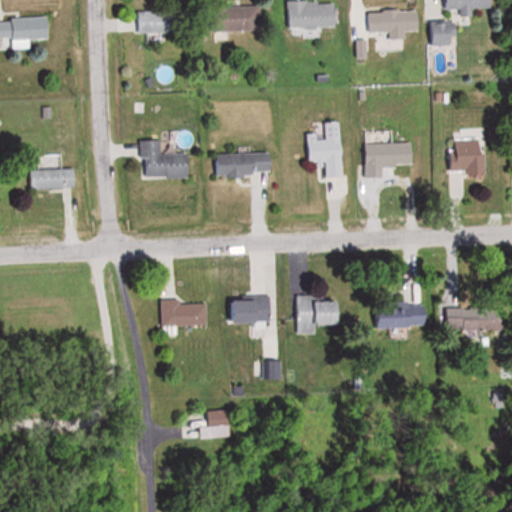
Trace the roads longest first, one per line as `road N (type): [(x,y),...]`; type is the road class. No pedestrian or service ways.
road 1 (residential): [(511,234),(0,256)]
road 2 (residential): [(88,0),(107,253)]
